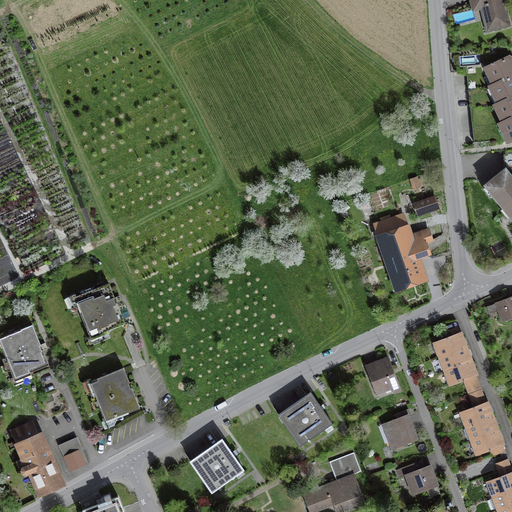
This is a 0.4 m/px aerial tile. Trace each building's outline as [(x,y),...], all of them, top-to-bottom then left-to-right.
[(504,0),(470,0),(474,13),(481,12),(486,33),(511,27),(504,0)] [(511,62),(509,57),(488,67),(497,84),(511,76),(511,62)] [(481,74),(468,75),(469,85),(481,84),(481,74)] [(511,97),(511,76),(497,84),(493,85),(501,103),(511,97)] [(482,92),(470,93),(471,102),(483,101),(482,92)] [(511,118),(511,97),(501,103),(498,104),(506,121),(511,118)] [(484,110),(472,112),(473,122),(485,121),(484,110)] [(511,140),(511,139),(511,118),(506,121),(503,123),(511,140)] [(487,128),(473,129),(474,138),(488,137),(487,128)] [(511,177),(506,170),(486,186),(511,218),(511,177)] [(419,216),(440,208),(435,195),(414,202),(419,216)] [(409,223),(377,234),(397,291),(431,279),(423,257),(433,254),(429,242),(435,240),(430,228),(413,234),(409,223)] [(110,284),(75,298),(92,341),(108,334),(107,332),(126,324),(110,284)] [(511,297),(496,302),(503,323),(511,319),(511,297)] [(33,326),(0,339),(0,342),(17,383),(32,377),(30,374),(49,366),(33,326)] [(439,358),(469,347),(463,331),(433,342),(439,358)] [(439,358),(445,372),(474,361),(469,347),(439,358)] [(389,356),(366,365),(377,394),(388,390),(390,396),(403,392),(389,356)] [(474,361),(445,372),(450,386),(479,375),(474,361)] [(126,371),(92,385),(108,424),(142,410),(126,371)] [(280,414),(301,445),(333,425),(312,393),(280,414)] [(465,426),(495,415),(489,401),(460,412),(465,426)] [(410,415),(383,425),(393,451),(419,441),(410,415)] [(465,426),(471,441),(500,430),(495,415),(465,426)] [(43,429),(14,441),(38,495),(66,483),(43,429)] [(500,430),(471,441),(477,456),(506,444),(500,430)] [(223,437),(191,459),(212,491),(245,469),(223,437)] [(78,438),(62,445),(67,456),(64,457),(71,472),(86,465),(80,450),(83,449),(78,438)] [(337,481),(304,493),(310,511),(333,503),(335,511),(346,511),(365,505),(354,475),(360,473),(354,454),(330,463),(337,481)] [(500,475),(511,470),(511,464),(510,457),(496,462),(500,475)] [(433,465),(405,474),(413,495),(440,485),(433,465)] [(493,497),(511,489),(511,472),(487,482),(493,497)] [(498,511),(511,506),(511,489),(493,497),(498,511)] [(125,511),(120,497),(84,511),(125,511)]
